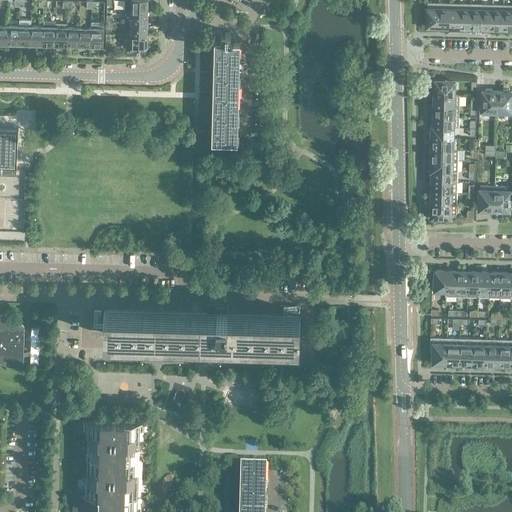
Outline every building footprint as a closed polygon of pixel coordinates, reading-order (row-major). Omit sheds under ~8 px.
[(147,0),(131,0),(131,11),(148,11),(147,0)] [(438,26),(439,2),(428,2),(427,8),(424,8),(424,17),(427,17),(427,26),(433,26),(433,27),(433,26),(438,26)] [(449,27),(450,2),(439,2),(438,26),(443,27),(449,27)] [(460,27),(460,2),(450,2),(449,27),(454,27),(455,27),(460,27)] [(471,27),(471,3),(460,2),(460,27),(465,27),(465,28),(465,27),(471,27)] [(481,28),(482,3),(471,3),(471,27),(476,27),(476,28),(476,27),(481,28)] [(492,28),(493,3),(482,3),(481,28),(486,28),(487,28),(492,28)] [(503,28),(503,4),(493,3),(492,28),(498,28),(498,29),(498,28),(503,28)] [(511,28),(511,3),(503,4),(503,28),(508,28),(508,29),(508,28),(511,28)] [(147,23),(148,11),(131,11),(131,23),(147,23)] [(66,45),(67,26),(66,26),(66,23),(55,23),(55,26),(54,45),(66,45)] [(147,35),(147,23),(131,23),(131,35),(147,35)] [(91,24),(91,27),(90,46),(103,46),(104,24),(91,24)] [(18,44),(19,25),(7,25),(6,43),(18,44)] [(30,44),(31,25),(19,25),(18,44),(30,44)] [(42,44),(43,25),(31,25),(30,44),(42,44)] [(55,26),(43,25),(42,44),(54,45),(55,26)] [(78,45),(79,26),(67,26),(66,45),(78,45)] [(91,27),(79,26),(78,45),(90,46),(91,27)] [(214,41),(215,41),(212,144),(218,144),(218,142),(237,142),(239,142),(239,132),(238,132),(238,127),(237,127),(237,122),(238,122),(239,122),(239,112),(238,112),(238,107),(238,102),(238,101),(240,102),(240,92),(239,92),(239,87),(238,87),(238,82),(239,82),(239,81),(240,82),(241,72),(239,72),(239,67),(239,62),(239,61),(241,62),(241,52),(240,52),(240,42),(233,41),(233,40),(231,40),(231,32),(221,32),(221,30),(215,29),(215,32),(214,32),(214,41)] [(147,52),(147,35),(131,35),(130,51),(147,52)] [(434,94),(454,95),(454,81),(444,80),(444,83),(435,83),(435,90),(435,94),(434,94)] [(497,115),(497,91),(492,91),(492,88),(485,88),(485,90),(482,90),(481,110),(483,110),(483,114),(497,115)] [(511,91),(509,91),(509,89),(503,89),(503,91),(497,91),(497,115),(511,115),(511,111),(511,91)] [(460,95),(454,95),(434,94),(434,95),(435,95),(435,99),(434,99),(434,105),(459,106),(460,95)] [(459,117),(459,106),(434,105),(434,112),(434,116),(459,117)] [(459,128),(459,117),(434,116),(434,120),(434,126),(434,127),(453,127),(459,128)] [(452,138),(453,127),(434,127),(434,126),(432,126),(432,133),(432,137),(452,138)] [(452,138),(432,137),(432,138),(432,142),(431,148),(458,149),(458,138),(452,138)] [(458,160),(458,149),(431,148),(431,155),(432,155),(432,159),(431,159),(458,160)] [(457,171),(458,160),(431,159),(431,160),(432,160),(431,164),(431,171),(432,171),(432,170),(457,171)] [(457,182),(457,171),(432,170),(432,171),(432,177),(433,177),(432,181),(457,182)] [(457,192),(457,182),(432,181),(432,185),(432,192),(457,192)] [(494,210),(495,186),(481,185),(481,189),(479,189),(479,209),(482,209),(482,212),(489,212),(489,210),(494,210)] [(509,186),(495,186),(494,210),(499,210),(499,212),(506,212),(506,210),(509,210),(510,190),(509,190),(509,186)] [(457,203),(457,192),(432,192),(432,198),(432,202),(431,202),(451,203),(457,203)] [(450,217),(451,203),(431,202),(431,203),(432,203),(432,207),(431,207),(431,214),(441,214),(441,217),(450,217)] [(446,290),(447,271),(446,271),(442,271),(435,270),(435,280),(432,280),(432,289),(446,290)] [(457,296),(457,271),(451,271),(447,271),(446,290),(446,296),(457,296)] [(467,296),(468,271),(468,272),(464,272),(464,271),(457,271),(457,296),(467,296)] [(478,297),(479,272),(472,271),(472,272),(468,272),(468,271),(467,296),(478,297)] [(489,297),(490,272),(486,272),(479,272),(478,297),(489,297)] [(500,297),(501,272),(494,272),(490,272),(489,297),(500,297)] [(511,298),(511,272),(511,273),(507,273),(507,272),(501,272),(500,297),(511,298)] [(299,341),(300,315),(300,313),(228,311),(228,309),(208,309),(208,311),(104,308),(103,335),(299,341)] [(0,361),(5,362),(5,363),(8,366),(21,366),(23,364),(24,325),(22,323),(8,323),(8,316),(5,314),(0,313),(0,361)] [(32,327),(31,363),(39,363),(40,327),(32,327)] [(446,363),(447,337),(430,337),(430,352),(433,353),(433,362),(442,362),(446,362),(446,363)] [(459,363),(460,338),(447,337),(446,363),(447,363),(447,362),(451,362),(451,363),(459,363)] [(472,363),(473,338),(460,338),(459,363),(468,363),(472,363)] [(485,364),(486,338),(473,338),(472,363),(476,363),(485,364)] [(498,364),(499,339),(486,338),(485,364),(494,364),(494,363),(498,364)] [(511,364),(511,339),(499,339),(498,364),(502,364),(511,364)] [(72,511),(141,511),(142,505),(137,505),(139,431),(144,431),(144,422),(83,420),(83,429),(88,429),(86,495),(73,494),(72,511)] [(265,511),(266,510),(267,510),(267,500),(266,500),(266,490),(267,490),(267,480),(266,480),(267,470),(247,469),(248,467),(240,467),(239,511),(265,511)]
